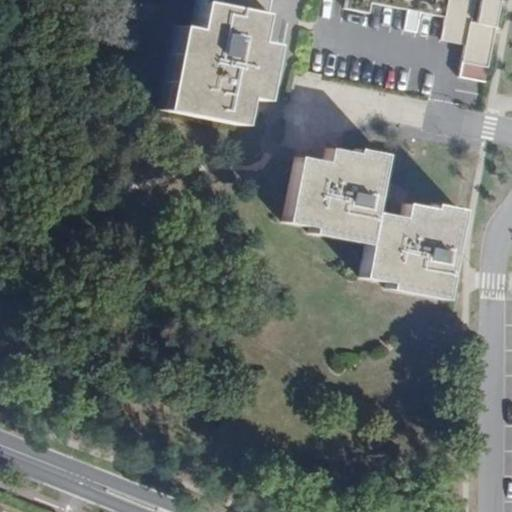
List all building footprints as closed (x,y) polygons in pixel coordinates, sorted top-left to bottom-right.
[(257,13),(195,0),(189,29),(173,26),(157,108),(234,124),(241,96),(256,100),(262,71),(246,67),(257,13)] [(195,0),(257,13),(259,0),(195,0)] [(503,0),(447,0),(443,19),(439,40),(463,44),(459,61),(486,67),(494,27),(498,27),(503,0)] [(320,75),(307,72),(305,77),(319,80),(320,75)] [(363,243),(369,217),(382,153),(326,142),(321,165),(292,160),(279,226),(363,243)] [(397,223),(369,217),(363,243),(357,275),(386,282),(385,287),(440,298),(458,209),(430,203),(429,208),(401,202),(397,223)]
